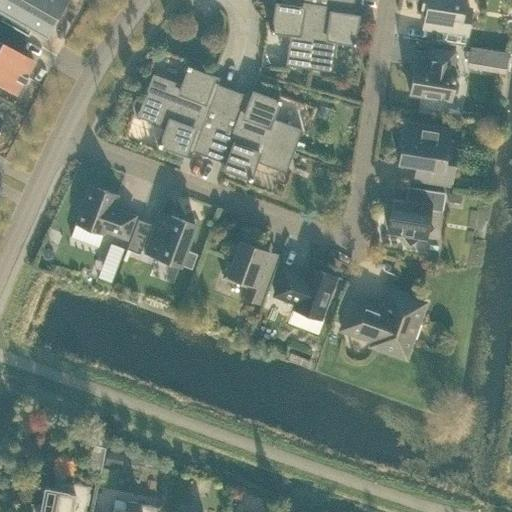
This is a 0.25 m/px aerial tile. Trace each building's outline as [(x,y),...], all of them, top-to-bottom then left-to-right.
[(28,35),(27,35),(30,30),(46,39),(67,0),(0,0),(0,13),(4,15),(2,20),(0,19),(0,20),(28,37),(28,35)] [(285,65),(308,69),(318,0),(280,0),(280,5),(276,5),(272,30),(270,29),(270,33),(273,33),(273,31),(290,34),(285,65)] [(354,0),(318,0),(308,69),(331,72),(335,41),(352,43),(351,45),(355,45),(355,42),(353,42),(357,17),(353,16),(354,10),(353,9),(354,0)] [(422,0),(420,15),(423,16),(421,27),(436,30),(437,30),(466,35),(470,10),(462,8),(463,0),(422,0)] [(27,78),(24,77),(33,61),(18,53),(25,40),(0,25),(0,84),(15,93),(21,82),(24,84),(27,78)] [(437,30),(435,42),(464,46),(466,35),(437,30)] [(452,95),(456,91),(457,84),(455,79),(453,79),(454,72),(452,72),(454,52),(430,48),(427,67),(414,65),(409,94),(449,101),(450,95),(452,95)] [(470,49),(467,67),(484,70),(488,51),(470,49)] [(152,74),(144,95),(219,123),(231,90),(218,85),(218,84),(212,81),(213,78),(190,69),(190,67),(187,65),(186,69),(188,70),(182,85),(152,74)] [(232,90),(231,90),(219,123),(293,151),(301,129),(272,118),(277,103),(279,104),(280,101),(277,99),(276,101),(253,93),(251,96),(245,94),(245,95),(232,90)] [(192,152),(206,157),(219,123),(144,95),(136,117),(166,129),(160,144),(158,143),(157,146),(160,147),(161,145),(185,154),(186,151),(192,153),(192,152)] [(293,151),(219,123),(206,157),(217,161),(220,162),(220,163),(226,165),(224,169),(248,178),(247,180),(250,181),(252,178),(250,177),(255,162),(285,173),(293,151)] [(450,185),(453,161),(456,144),(447,143),(449,130),(405,123),(398,163),(420,167),(418,181),(450,185)] [(120,211),(112,209),(117,195),(90,185),(85,198),(82,199),(79,209),(80,211),(76,224),(102,234),(104,230),(126,239),(134,216),(120,211)] [(404,202),(392,200),(388,232),(402,234),(409,245),(420,237),(424,238),(425,233),(432,228),(427,221),(428,209),(441,211),(444,193),(407,187),(404,202)] [(447,201),(459,203),(460,195),(448,194),(447,201)] [(194,225),(160,212),(144,253),(179,266),(194,225)] [(138,220),(126,249),(139,254),(150,225),(138,220)] [(232,264),(228,262),(222,278),(248,287),(244,297),(258,303),(275,255),(240,242),(232,264)] [(110,243),(101,264),(116,270),(124,249),(110,243)] [(295,303),(293,309),(320,319),(335,277),(309,267),(304,279),(283,271),(274,295),(295,303)] [(352,302),(342,329),(374,340),(372,345),(404,356),(410,337),(413,338),(418,324),(416,323),(422,304),(390,293),(386,304),(375,310),(352,302)] [(92,445),(87,471),(100,473),(104,447),(92,445)] [(107,451),(104,465),(121,469),(124,455),(107,451)] [(84,511),(89,486),(58,480),(56,489),(44,487),(41,505),(33,503),(31,511),(84,511)] [(42,490),(33,487),(31,496),(40,498),(42,490)] [(234,487),(231,498),(242,500),(245,489),(234,487)] [(156,511),(158,508),(158,509),(158,507),(124,501),(124,502),(126,502),(124,510),(113,508),(111,511),(156,511)]
